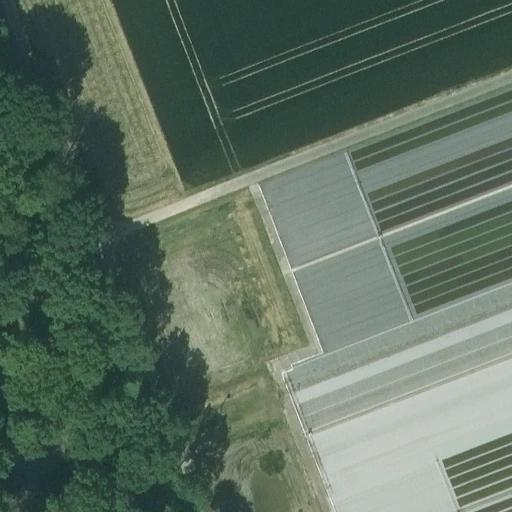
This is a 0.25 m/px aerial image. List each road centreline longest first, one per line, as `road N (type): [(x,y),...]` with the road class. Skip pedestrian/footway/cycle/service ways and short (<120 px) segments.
road 1 (track): [(0,6),(195,511)]
road 2 (track): [(511,76),(93,240)]
